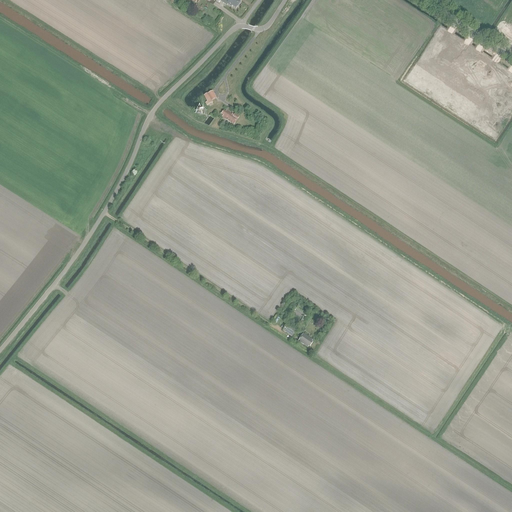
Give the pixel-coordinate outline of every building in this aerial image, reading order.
[(241,0),(217,0),(218,0),(219,0),(225,4),(225,3),(232,7),(233,7),(236,9),(241,2),(241,1),(241,0)] [(217,99),(213,91),(204,96),(208,102),(205,103),(207,106),(213,103),(212,101),(217,99)] [(206,112),(205,109),(202,108),(199,109),(197,112),(198,115),(201,116),(204,115),(206,112)] [(234,125),(239,117),(235,114),(234,115),(227,111),(226,112),(224,111),(221,115),(224,116),(223,117),(234,125)] [(282,331),(293,338),(299,329),(288,322),(282,331)] [(312,341),(305,336),(302,334),(298,341),(308,347),(309,346),(310,347),(312,343),(311,342),(312,341)]
